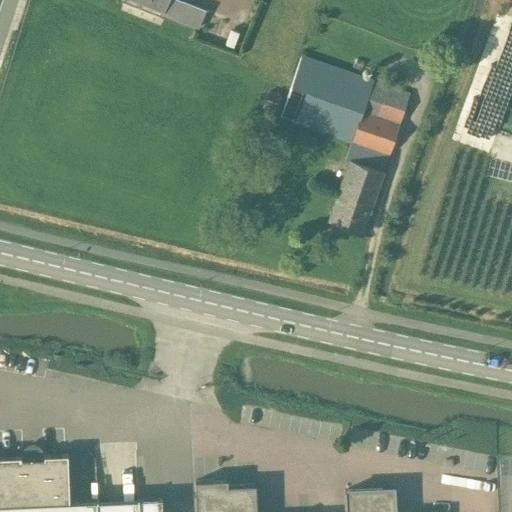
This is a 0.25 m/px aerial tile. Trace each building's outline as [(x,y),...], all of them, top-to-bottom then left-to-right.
[(139,0),(139,1),(162,11),(162,13),(199,28),(206,10),(179,0),(139,0)] [(410,92),(374,80),(302,54),(280,118),(352,143),(347,159),(350,159),(329,221),(363,232),(410,92)] [(269,91),(263,109),(274,113),(280,95),(269,91)] [(0,511),(161,511),(161,498),(138,499),(138,497),(96,499),(96,500),(69,502),(67,453),(0,456),(0,511)] [(255,511),(255,484),(227,485),(223,481),(213,482),(213,480),(195,480),(195,511),(255,511)] [(391,511),(391,489),(345,491),(345,490),(344,490),(344,511),(391,511)]
